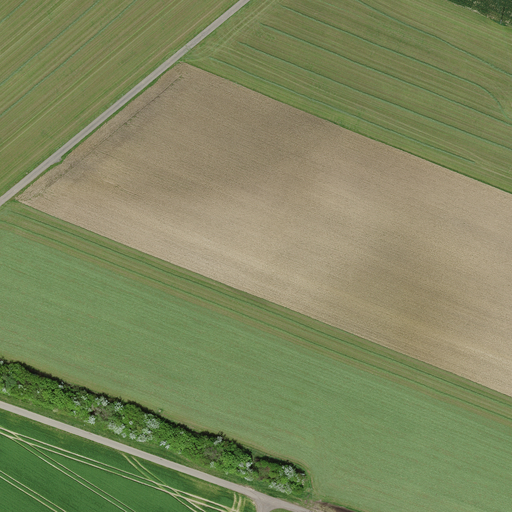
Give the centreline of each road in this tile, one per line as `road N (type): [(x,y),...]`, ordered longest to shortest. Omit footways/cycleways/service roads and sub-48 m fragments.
road 1 (unclassified): [(247,0),(0,204)]
road 2 (track): [(0,405),(268,501),(263,511)]
